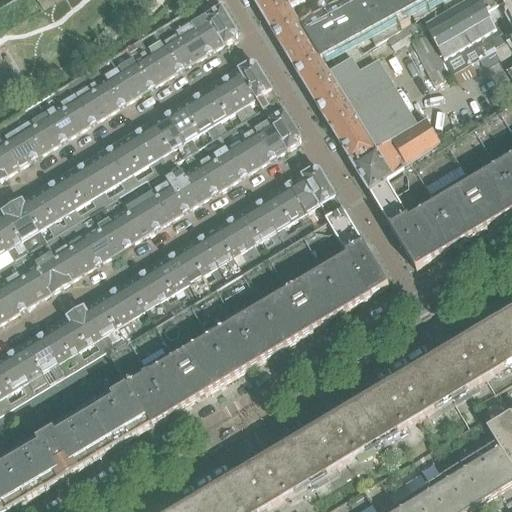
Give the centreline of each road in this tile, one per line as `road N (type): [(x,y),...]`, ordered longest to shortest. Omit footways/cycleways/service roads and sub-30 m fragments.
road 1 (residential): [(139,511),(499,297)]
road 2 (residential): [(416,298),(56,511)]
road 3 (residential): [(416,298),(234,0)]
road 4 (unknown): [(372,225),(511,130)]
